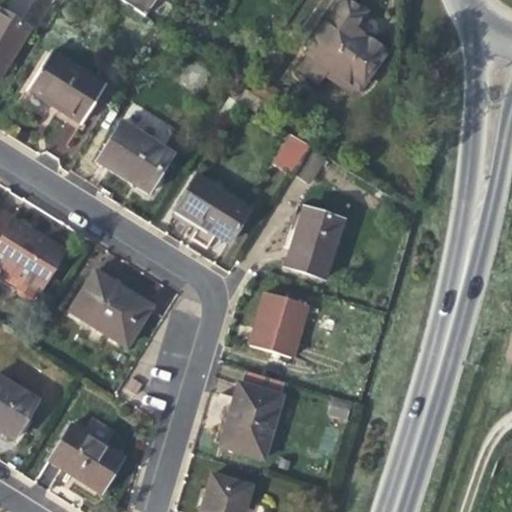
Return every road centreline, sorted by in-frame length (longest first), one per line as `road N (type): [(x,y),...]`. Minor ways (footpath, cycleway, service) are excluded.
road 1 (residential): [(155,511),(211,323),(208,295),(189,271),(0,149)]
road 2 (secondary): [(478,27),(455,305)]
road 3 (secondary): [(394,511),(455,305)]
road 4 (secondary): [(455,305),(479,254),(511,110)]
